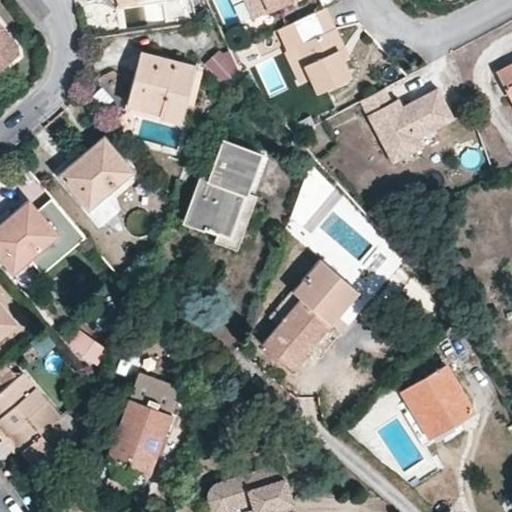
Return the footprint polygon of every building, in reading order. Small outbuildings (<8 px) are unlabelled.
[(244,0),(254,19),(271,12),(265,0),(244,0)] [(265,0),(271,12),(296,0),(265,0)] [(346,50),(328,9),(281,30),(290,49),(295,47),(311,80),(317,95),(352,79),(345,65),(340,53),(346,50)] [(0,23),(0,64),(13,53),(14,40),(0,23)] [(295,47),(290,49),(285,52),(300,85),(311,80),(295,47)] [(221,53),(219,51),(205,63),(225,86),(240,74),(227,50),(221,53)] [(352,62),(346,50),(340,53),(345,65),(352,62)] [(139,53),(127,99),(161,108),(159,114),(182,120),(186,103),(195,68),(139,53)] [(511,64),(497,72),(511,100),(511,64)] [(202,69),(195,68),(186,103),(194,105),(202,69)] [(392,104),(384,89),(359,102),(391,164),(422,148),(418,139),(453,120),(436,89),(402,107),(399,100),(392,104)] [(161,108),(127,99),(126,106),(159,114),(161,108)] [(96,155),(109,144),(102,137),(89,148),(96,155)] [(228,237),(245,192),(258,155),(223,143),(210,179),(202,175),(187,216),(207,223),(205,229),(217,233),(228,237)] [(132,171),(109,144),(96,155),(89,148),(59,174),(103,224),(120,209),(106,194),(132,171)] [(256,196),(245,192),(228,237),(217,233),(214,242),(236,249),(256,196)] [(57,235),(69,250),(85,237),(53,198),(37,212),(57,235)] [(27,201),(0,223),(0,257),(12,273),(30,257),(43,272),(69,250),(57,235),(37,212),(27,201)] [(207,223),(187,216),(184,224),(204,231),(205,229),(207,223)] [(321,250),(329,240),(312,225),(304,235),(321,250)] [(138,291),(147,267),(138,258),(117,275),(134,296),(136,289),(138,291)] [(358,293),(319,258),(290,292),(284,287),(270,303),(265,299),(262,302),(281,318),(261,343),(292,370),(358,293)] [(0,337),(15,324),(0,305),(0,337)] [(70,343),(98,364),(108,350),(81,329),(70,343)] [(5,362),(0,366),(0,387),(16,375),(5,362)] [(401,391),(411,408),(425,433),(450,419),(456,429),(477,416),(447,365),(401,391)] [(47,472),(53,467),(47,460),(64,446),(70,440),(54,421),(41,405),(46,401),(47,400),(20,370),(16,375),(0,387),(0,427),(35,470),(41,465),(47,472)] [(180,387),(139,371),(100,475),(141,490),(180,387)] [(41,405),(54,421),(61,415),(46,401),(41,405)] [(425,433),(411,408),(402,413),(422,448),(456,429),(450,419),(425,433)] [(54,421),(70,440),(70,417),(65,411),(59,416),(54,421)] [(47,460),(53,467),(57,463),(65,448),(64,446),(47,460)] [(291,501),(279,464),(214,484),(210,488),(209,492),(210,501),(216,509),(224,511),(284,511),(282,504),(291,501)] [(41,465),(35,470),(41,477),(47,472),(41,465)]
